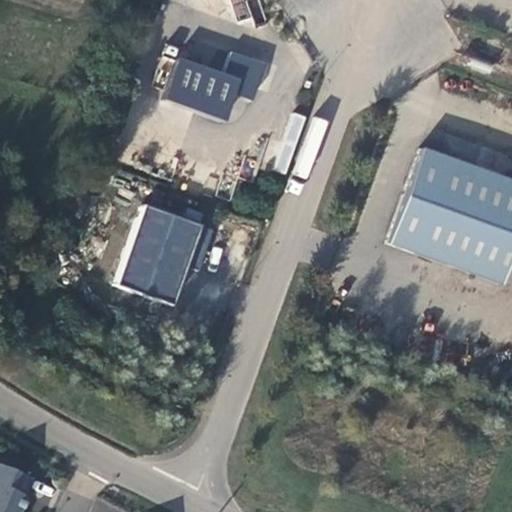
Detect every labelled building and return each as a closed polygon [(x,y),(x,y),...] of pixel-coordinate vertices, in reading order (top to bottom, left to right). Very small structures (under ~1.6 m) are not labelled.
[(263,17),(258,0),(230,0),(236,23),(263,17)] [(175,58),(161,100),(221,122),(231,94),(249,101),(262,64),(230,52),(222,75),(175,58)] [(383,245),(497,286),(511,243),(511,183),(418,149),(383,245)] [(141,206),(110,288),(167,309),(182,269),(195,273),(210,232),(141,206)] [(39,511),(41,509),(39,508),(46,491),(0,471),(0,511),(39,511)]
